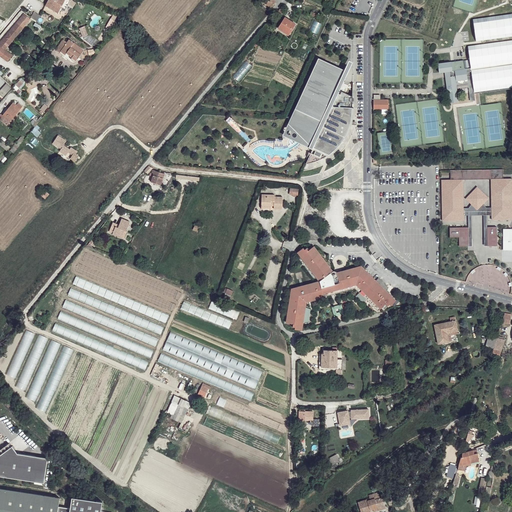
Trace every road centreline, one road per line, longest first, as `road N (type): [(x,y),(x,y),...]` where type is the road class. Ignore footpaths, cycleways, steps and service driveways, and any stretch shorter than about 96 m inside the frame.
road 1 (residential): [(13,332),(282,0)]
road 2 (residential): [(511,301),(416,274),(373,229),(367,35),(382,0)]
road 3 (track): [(291,246),(307,194),(301,181),(150,162)]
road 4 (track): [(442,359),(405,390),(354,402),(294,400)]
